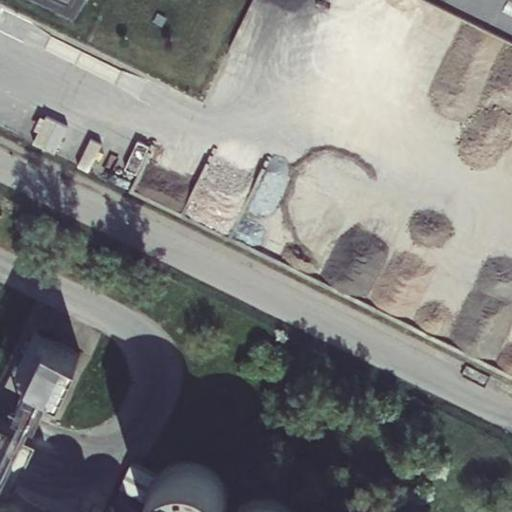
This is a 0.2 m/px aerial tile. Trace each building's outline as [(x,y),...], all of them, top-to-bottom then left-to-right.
[(511,0),(442,0),(511,34),(511,0)] [(41,116),(34,144),(57,150),(64,122),(41,116)] [(65,402),(84,354),(33,333),(14,381),(65,402)] [(0,491),(2,490),(12,489),(37,436),(0,418),(0,491)] [(164,470),(158,475),(132,462),(120,486),(146,499),(146,504),(147,511),(291,511),(278,502),(262,500),(248,502),(236,508),(228,505),(225,488),(218,477),(208,468),(194,463),(177,464),(164,470)] [(61,511),(54,509),(43,509),(38,511),(31,511),(32,509),(28,499),(22,493),(12,489),(2,490),(0,491),(0,511),(61,511)]
